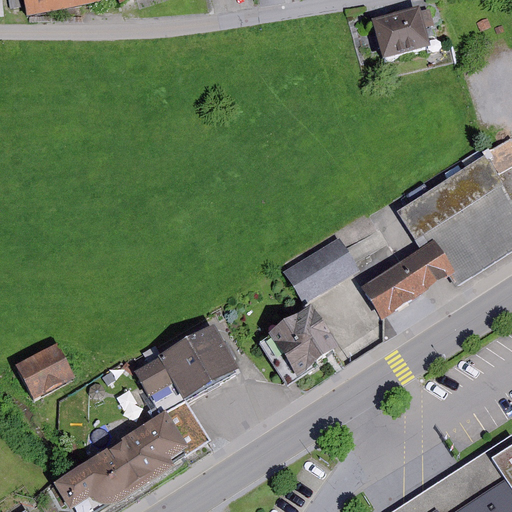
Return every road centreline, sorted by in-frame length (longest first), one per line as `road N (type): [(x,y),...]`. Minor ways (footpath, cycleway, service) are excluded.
road 1 (residential): [(0,31),(181,27),(362,0)]
road 2 (primary): [(359,395),(175,511)]
road 3 (primary): [(511,296),(359,395)]
